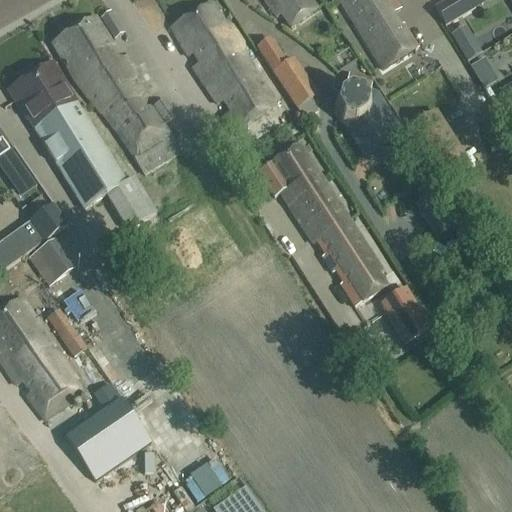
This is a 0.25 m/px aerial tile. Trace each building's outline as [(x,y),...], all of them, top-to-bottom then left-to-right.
[(317,11),(309,0),(268,0),(269,0),(265,3),(276,19),(281,16),(290,29),(317,11)] [(344,0),(338,4),(381,74),(418,50),(404,25),(400,27),(393,15),(402,10),(395,0),(344,0)] [(445,29),(491,2),(489,0),(449,0),(434,10),(445,29)] [(227,31),(211,5),(170,29),(181,47),(180,48),(187,59),(192,56),(198,66),(192,71),(216,107),(223,105),(228,113),(220,120),(230,136),(274,108),(238,49),(241,47),(230,30),(227,31)] [(113,41),(123,35),(110,13),(100,20),(113,41)] [(116,61),(110,51),(112,48),(94,19),(52,45),(72,79),(100,116),(143,176),(180,154),(163,127),(176,117),(165,100),(151,108),(152,109),(141,112),(135,103),(141,95),(126,69),(133,64),(128,56),(121,60),(120,59),(116,61)] [(285,65),(269,40),(255,49),(297,112),(311,102),(317,99),(292,61),(285,65)] [(473,45),(459,53),(466,64),(479,55),(473,45)] [(483,61),(469,69),(473,76),(487,68),(483,61)] [(35,131),(75,107),(77,106),(52,65),(7,93),(22,116),(23,115),(34,132),(35,131)] [(350,90),(355,91),(354,92),(352,92),(339,100),(335,115),(344,128),(349,129),(366,157),(404,132),(381,96),(374,95),(376,85),(353,79),(350,90)] [(511,112),(511,111),(511,84),(499,92),(511,112)] [(35,131),(34,132),(83,212),(106,198),(127,233),(156,216),(134,181),(127,185),(77,106),(75,107),(35,131)] [(471,170),(436,114),(408,132),(443,188),(471,170)] [(0,158),(9,153),(0,140),(0,158)] [(302,144),(257,174),(274,200),(280,196),(314,245),(349,221),(313,166),(315,164),(302,144)] [(10,152),(9,153),(0,158),(0,171),(1,173),(17,162),(10,152)] [(35,188),(28,178),(12,189),(19,199),(35,188)] [(460,228),(437,193),(419,205),(442,240),(460,228)] [(0,275),(68,228),(53,207),(0,245),(0,275)] [(384,275),(349,221),(314,245),(319,242),(327,254),(322,258),(333,274),(339,271),(346,281),(341,285),(357,308),(388,287),(381,277),(384,275)] [(48,288),(66,275),(73,270),(53,243),(29,261),(48,288)] [(430,330),(406,292),(380,308),(405,346),(430,330)] [(81,293),(64,305),(78,325),(95,314),(81,293)] [(85,394),(20,300),(0,313),(0,354),(0,355),(0,364),(16,387),(23,385),(30,394),(26,397),(44,423),(85,394)] [(59,312),(46,321),(73,360),(86,351),(59,312)] [(100,351),(115,346),(112,336),(85,346),(92,364),(103,360),(100,351)] [(432,365),(445,356),(435,341),(422,350),(432,365)] [(119,404),(108,387),(92,399),(103,415),(65,441),(95,484),(149,447),(119,404)] [(206,463),(198,469),(213,488),(220,482),(206,463)] [(185,480),(176,485),(187,505),(196,500),(185,480)] [(213,511),(262,511),(246,488),(213,511)] [(151,511),(177,511),(185,507),(171,489),(148,507),(151,511)]
